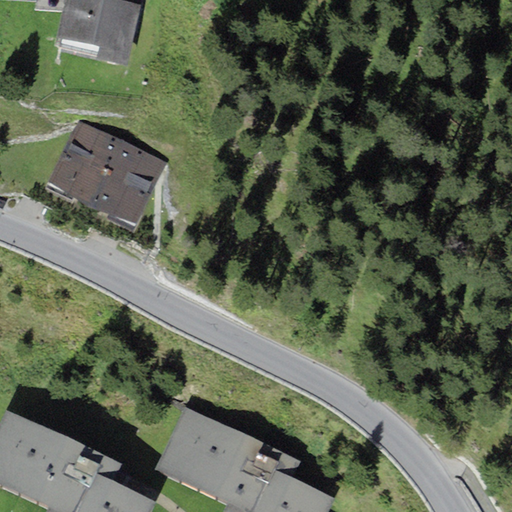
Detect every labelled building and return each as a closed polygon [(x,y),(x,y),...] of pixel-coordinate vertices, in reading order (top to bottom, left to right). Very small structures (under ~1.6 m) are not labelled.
[(64,0),(57,36),(92,44),(101,0),(64,0)] [(117,0),(101,0),(92,44),(99,45),(96,57),(128,64),(141,5),(117,0)] [(169,163),(79,121),(48,186),(139,228),(169,163)] [(302,458),(186,403),(155,466),(228,501),(222,511),(326,511),(335,495),(293,475),(302,458)] [(121,462),(5,408),(0,419),(0,481),(50,505),(46,511),(150,511),(156,501),(112,481),(121,462)]
